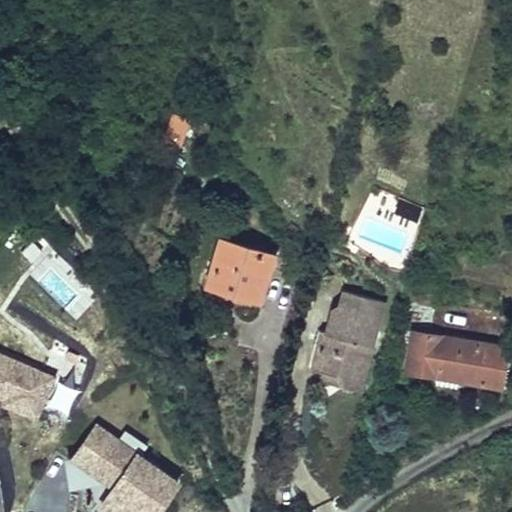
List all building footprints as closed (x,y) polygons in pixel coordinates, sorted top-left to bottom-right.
[(222,190),(215,200),(228,208),(234,199),(222,190)] [(401,227),(420,232),(424,219),(404,213),(401,227)] [(221,238),(207,282),(260,299),(274,255),(221,238)] [(169,273),(166,281),(174,284),(176,275),(169,273)] [(345,291),(340,306),(333,311),(327,332),(324,344),(319,346),(313,368),(324,371),(337,374),(343,386),(359,390),(384,302),(345,291)] [(438,306),(439,296),(420,292),(418,302),(438,306)] [(402,329),(404,322),(395,319),(390,337),(399,340),(402,329)] [(319,346),(324,344),(327,332),(323,331),(319,346)] [(501,386),(507,347),(412,331),(405,370),(438,375),(458,379),(501,386)] [(0,404),(36,421),(55,381),(2,356),(0,359),(0,404)] [(322,380),(343,386),(337,374),(324,371),(322,380)] [(456,386),(458,379),(438,375),(436,383),(456,386)] [(159,511),(180,484),(94,421),(67,458),(107,488),(93,508),(99,511),(159,511)]
